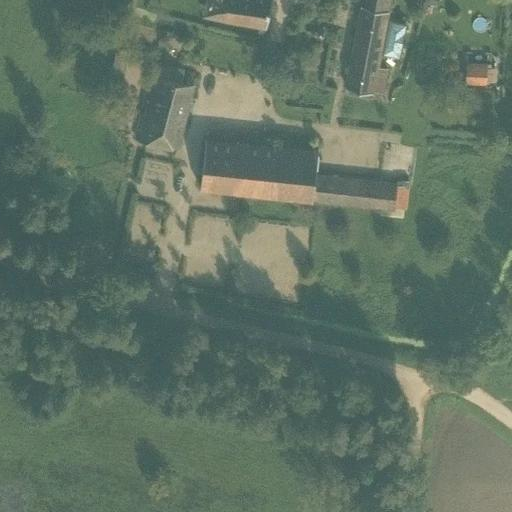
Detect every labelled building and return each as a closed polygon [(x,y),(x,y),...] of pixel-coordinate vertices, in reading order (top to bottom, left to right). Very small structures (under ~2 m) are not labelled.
[(232,15),(234,15),(237,0),(208,0),(206,8),(223,12),(222,18),(230,20),(232,15)] [(237,0),(234,15),(261,21),(258,34),(263,35),(267,22),(272,0),(237,0)] [(387,68),(378,67),(381,51),(383,51),(383,52),(400,56),(406,23),(387,19),(390,0),(362,0),(346,87),(373,92),(374,90),(383,91),(387,68)] [(155,62),(152,75),(181,81),(183,68),(155,62)] [(487,67),(487,62),(466,62),(465,83),(487,84),(487,81),(487,67)] [(181,81),(152,75),(137,138),(178,146),(193,83),(181,81)] [(316,172),(319,142),(315,141),(314,149),(206,138),(200,188),(312,201),(313,200),(315,176),(316,172)] [(402,181),(316,172),(315,176),(313,200),(312,201),(398,210),(402,181)]
